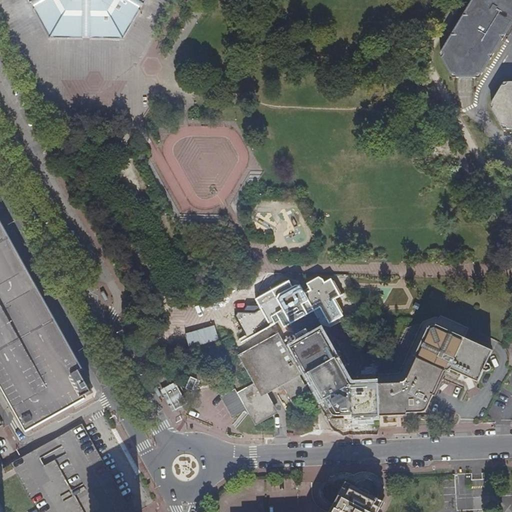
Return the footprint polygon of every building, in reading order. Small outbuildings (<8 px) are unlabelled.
[(28,0),(51,39),(127,44),(151,0),(28,0)] [(511,0),(470,0),(463,13),(464,15),(462,15),(452,32),(454,35),(450,35),(440,52),(443,55),(441,60),(450,77),(455,77),(456,79),(466,79),(476,79),(478,75),(481,76),(491,59),(489,56),(493,56),(503,40),(502,36),(505,37),(511,24),(511,0)] [(511,81),(507,81),(505,85),(501,85),(491,101),(493,105),(492,108),(501,125),(505,125),(507,128),(511,128),(511,81)] [(0,385),(20,421),(24,429),(89,393),(95,390),(26,266),(0,220),(0,385)] [(241,324),(249,338),(249,339),(282,321),(285,326),(291,323),(293,325),(322,309),(331,324),(344,316),(344,308),(339,298),(345,294),(339,283),(333,279),(326,283),(325,280),(320,277),(308,284),(310,287),(311,290),(305,293),(304,290),(302,286),(297,286),(294,287),(290,280),(285,280),(280,282),(272,287),(275,294),(264,300),(263,304),(261,308),(263,312),(257,316),(244,315),(240,314),(237,317),(239,322),(241,322),(241,324)] [(263,312),(261,308),(248,307),(244,315),(257,316),(263,312)] [(450,372),(452,367),(479,380),(484,370),(488,371),(491,368),(491,363),(488,362),(493,350),(466,337),(470,327),(441,313),(438,317),(436,315),(422,321),(399,372),(356,374),(330,327),(294,346),(322,396),(332,412),(334,415),(337,417),(425,412),(427,409),(441,378),(445,370),(450,372)] [(493,348),(496,342),(478,333),(475,339),(493,348)] [(252,414),(256,422),(274,411),(263,392),(271,388),(282,382),(296,407),(297,406),(312,398),(277,336),(247,352),(241,356),(256,384),(238,394),(236,390),(224,398),(233,413),(244,408),(248,411),(248,412),(250,411),(252,414)] [(190,376),(184,388),(191,391),(196,379),(190,376)] [(174,382),(159,389),(171,412),(186,405),(174,382)] [(302,411),(302,418),(316,418),(314,416),(315,415),(314,413),(312,404),(302,411)] [(131,511),(82,422),(81,421),(3,465),(0,466),(0,511),(131,511)] [(376,511),(381,503),(379,502),(377,501),(345,483),(334,504),(330,511),(376,511)]
